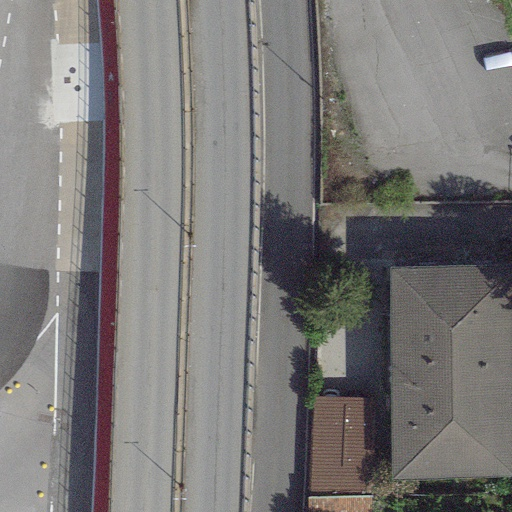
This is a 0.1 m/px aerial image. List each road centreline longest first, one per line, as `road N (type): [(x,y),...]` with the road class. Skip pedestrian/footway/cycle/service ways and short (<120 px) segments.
road 1 (motorway): [(265,511),(285,126),(280,0)]
road 2 (motorway): [(208,511),(221,108),(215,0)]
road 3 (motorway): [(142,0),(149,231),(139,511)]
